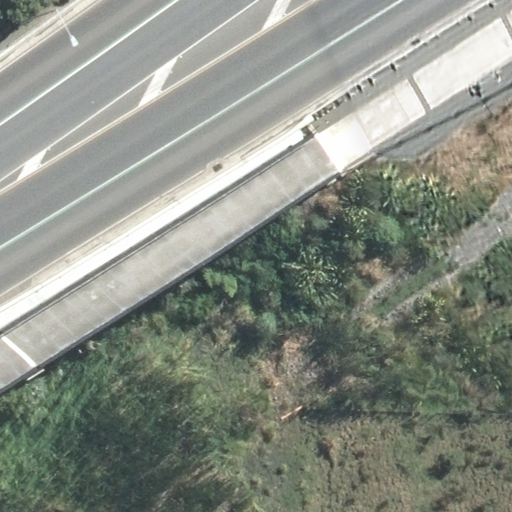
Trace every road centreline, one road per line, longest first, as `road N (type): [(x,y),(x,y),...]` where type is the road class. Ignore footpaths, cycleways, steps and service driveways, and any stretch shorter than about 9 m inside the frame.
road 1 (trunk): [(350,0),(0,219)]
road 2 (trunk): [(0,127),(190,0)]
